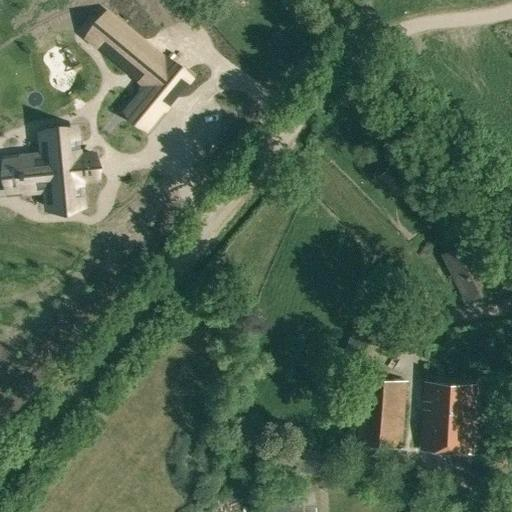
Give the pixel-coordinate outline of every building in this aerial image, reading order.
[(122,27),(103,50),(146,86),(138,96),(162,115),(188,83),(122,27)] [(38,211),(70,218),(76,191),(93,195),(98,172),(81,168),(87,141),(54,134),(49,159),(22,153),(16,183),(42,189),(38,211)] [(401,178),(389,167),(381,176),(392,187),(401,178)] [(467,301),(494,287),(480,260),(482,259),(473,241),(444,256),(467,301)] [(395,317),(365,306),(347,351),(377,362),(395,317)] [(408,380),(364,376),(358,443),(401,447),(408,380)] [(477,383),(426,379),(421,449),(472,452),(477,383)] [(327,463),(316,461),(313,471),(325,473),(327,463)] [(311,511),(310,487),(268,490),(268,511),(311,511)] [(443,511),(419,496),(408,511),(443,511)]
